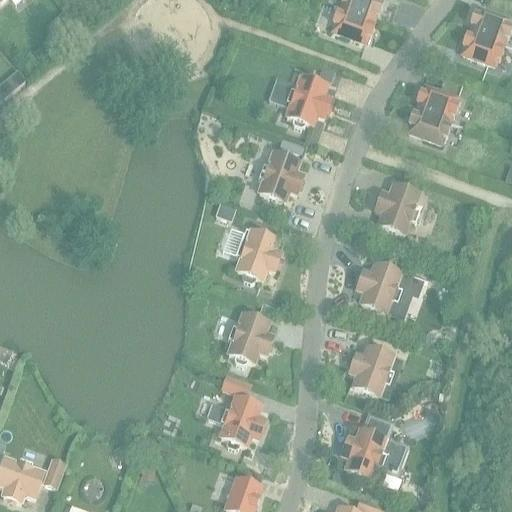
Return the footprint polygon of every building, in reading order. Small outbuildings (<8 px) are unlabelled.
[(341,13),(373,24),(375,19),(378,20),(381,10),(379,9),(381,2),(376,0),(342,0),(340,6),(343,7),(341,13)] [(371,30),(373,24),(341,13),(339,18),(336,17),(332,27),(335,28),(332,35),(365,47),(367,40),(370,41),(373,31),(371,30)] [(470,35),(502,47),(505,41),(507,42),(511,32),(508,31),(511,24),(478,13),(476,20),(473,19),(470,29),(472,30),(470,35)] [(60,31),(69,23),(63,15),(53,23),(60,31)] [(500,53),(502,47),(470,35),(468,41),(465,40),(462,50),(464,51),(462,58),(494,70),(497,63),(499,64),(503,54),(500,53)] [(17,74),(6,84),(14,93),(25,84),(17,74)] [(326,91),(301,82),(296,95),(295,95),(290,93),(285,107),(290,108),(290,109),(291,109),(286,122),(293,124),(291,128),(293,131),(300,134),(304,132),(305,129),(311,131),(315,120),(323,123),(330,105),(322,102),(326,91)] [(416,114),(449,125),(451,120),(453,121),(457,111),(454,110),(457,103),(424,91),(422,98),(419,97),(416,107),(418,108),(416,114)] [(446,131),(449,125),(416,114),(414,120),(411,119),(408,129),(410,129),(408,136),(440,148),(443,141),(445,142),(449,132),(446,131)] [(298,167),(273,158),(268,171),(262,169),(257,183),(263,185),(259,198),(284,207),(288,196),(296,199),(302,181),(294,178),(298,167)] [(381,198),(374,216),(382,219),(378,230),(403,240),(408,226),(409,227),(409,226),(414,228),(419,215),(414,213),(413,213),(418,199),(393,190),(389,201),(381,198)] [(233,214),(219,209),(215,221),(229,226),(233,214)] [(243,279),(242,282),(243,285),(250,288),(254,286),(255,283),(261,285),(265,274),(274,277),(280,259),(272,256),(276,245),(245,234),(235,261),(241,263),(236,276),(243,279)] [(362,277),(356,295),(364,298),(360,309),(385,318),(390,305),(396,307),(407,311),(411,301),(417,303),(423,287),(400,278),(375,269),(370,280),(362,277)] [(263,308),(259,319),(270,323),(274,312),(263,308)] [(257,357),(265,360),(272,343),(264,340),(268,329),(243,319),(238,333),(232,330),(227,344),(233,346),(228,359),(235,362),(233,365),(235,368),(242,371),(245,370),(247,366),(253,369),(257,357)] [(392,361),(367,352),(363,364),(355,361),(349,378),(357,381),(353,392),(378,402),(383,388),(389,390),(394,377),(388,375),(392,361)] [(212,409),(207,423),(219,427),(225,429),(220,443),(227,445),(225,448),(227,452),(234,454),(238,453),(239,449),(245,452),(250,441),(258,444),(264,426),(256,423),(260,412),(243,405),(244,402),(245,403),(250,391),(226,382),(221,394),(236,399),(230,416),(224,414),(212,409)] [(439,397),(418,401),(425,412),(437,413),(439,397)] [(347,443),(341,461),(349,464),(345,475),(370,484),(374,474),(394,481),(405,451),(387,444),(392,429),(368,420),(362,436),(360,435),(356,446),(347,443)] [(23,500),(34,504),(41,487),(44,488),(44,489),(56,493),(64,470),(52,465),(47,480),(30,474),(32,468),(19,463),(17,469),(3,464),(0,473),(0,491),(5,493),(2,502),(20,508),(23,500)] [(334,477),(330,487),(350,494),(354,485),(334,477)] [(236,484),(225,511),(253,511),(261,493),(236,484)]
